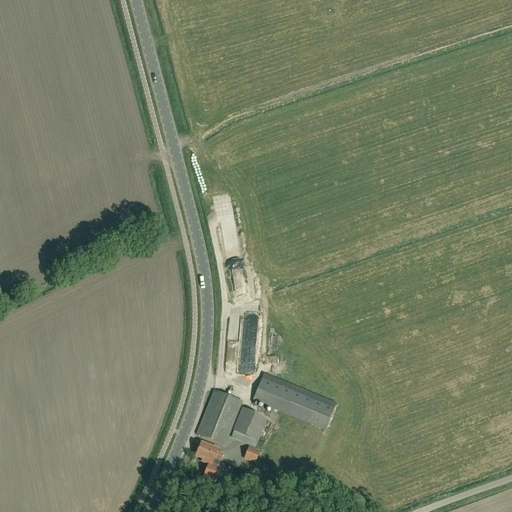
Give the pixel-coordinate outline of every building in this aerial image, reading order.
[(247,303),(246,277),(234,278),(236,303),(247,303)] [(228,372),(241,373),(241,359),(251,359),(251,362),(255,362),(255,358),(243,357),(245,319),(231,318),(228,372)] [(264,373),(254,400),(324,429),(335,402),(264,373)] [(215,391),(197,434),(225,446),(243,402),(215,391)] [(237,440),(248,445),(250,438),(258,442),(267,419),(249,411),(237,440)] [(211,457),(220,461),(223,454),(217,452),(218,449),(201,442),(196,456),(202,459),(201,461),(209,464),(211,457)] [(255,463),(260,452),(249,448),(244,459),(255,463)] [(218,467),(220,461),(211,457),(209,464),(203,477),(216,482),(222,469),(218,467)]
